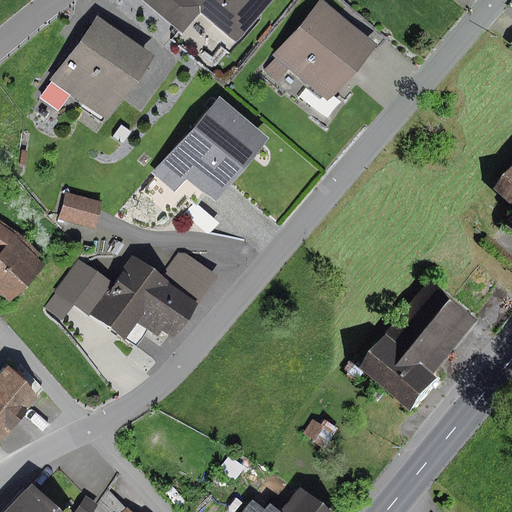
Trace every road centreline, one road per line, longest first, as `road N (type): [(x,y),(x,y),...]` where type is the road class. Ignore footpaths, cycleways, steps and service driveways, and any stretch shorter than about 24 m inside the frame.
road 1 (residential): [(92,430),(160,392),(495,0)]
road 2 (primary): [(511,360),(386,511)]
road 3 (residential): [(92,430),(0,321)]
